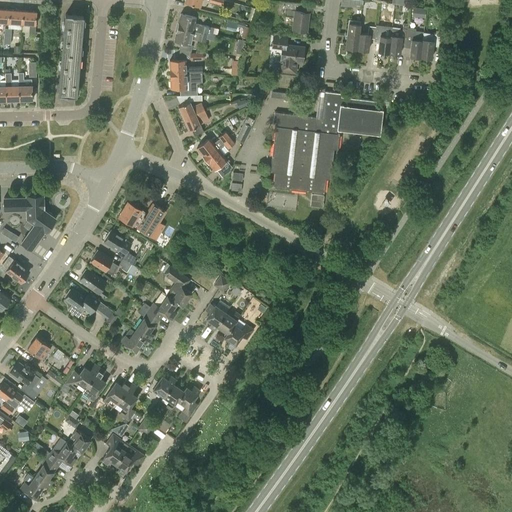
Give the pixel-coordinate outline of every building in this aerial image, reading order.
[(292,29),(306,30),(308,12),(313,13),(314,5),(301,3),(301,4),(285,2),(283,16),(293,17),(292,29)] [(0,22),(9,23),(10,10),(0,8),(0,22)] [(22,24),(23,11),(10,10),(9,23),(22,24)] [(35,33),(36,12),(23,11),(22,24),(29,24),(29,33),(35,33)] [(180,13),(177,27),(207,35),(209,26),(194,23),(196,17),(180,13)] [(65,14),(58,94),(76,95),(77,83),(82,29),(83,16),(65,14)] [(349,20),(346,48),(357,49),(359,33),(360,21),(349,20)] [(397,54),(399,54),(400,47),(405,47),(408,28),(408,24),(403,23),(402,30),(392,29),(389,53),(391,53),(391,56),(396,56),(397,54)] [(357,49),(368,50),(369,39),(374,39),(376,25),(375,25),(375,27),(368,26),(367,34),(359,33),(357,49)] [(379,40),(377,52),(389,53),(392,29),(391,29),(390,36),(390,37),(383,36),(384,26),(376,25),(374,39),(379,40)] [(205,42),(207,35),(177,27),(174,41),(189,44),(191,39),(205,42)] [(410,48),(409,55),(421,57),(424,33),(415,32),(415,29),(408,28),(405,47),(410,48)] [(421,57),(431,58),(433,46),(441,47),(443,31),(435,30),(435,34),(424,33),(421,57)] [(287,45),(288,38),(273,37),(272,48),(281,49),(280,60),(276,59),(273,61),(271,63),(270,66),(272,68),(274,70),(295,72),(296,62),(302,63),(304,47),(287,45)] [(185,60),(169,61),(170,75),(201,74),(201,66),(185,67),(185,60)] [(5,73),(6,86),(5,86),(6,100),(18,100),(18,86),(12,86),(11,73),(5,73)] [(201,74),(170,75),(170,79),(170,88),(179,88),(180,95),(193,95),(197,95),(196,83),(202,83),(202,81),(201,74)] [(259,91),(267,92),(268,82),(261,82),(259,91)] [(32,85),(18,86),(18,100),(32,100),(32,85)] [(316,117),(274,112),(273,122),(276,122),(271,160),(270,171),(275,172),(273,187),(324,193),(325,178),(330,179),(334,149),(337,149),(339,134),(336,133),(336,130),(380,135),(383,109),(375,108),(376,101),(341,97),(342,93),(333,92),(324,91),(324,92),(321,119),(318,119),(316,119),(316,117)] [(321,119),(324,92),(319,92),(316,117),(316,119),(321,119)] [(236,102),(239,110),(248,106),(245,99),(236,102)] [(180,105),(178,106),(182,116),(189,113),(191,116),(204,110),(201,103),(192,107),(189,101),(180,105)] [(189,130),(200,125),(199,123),(208,119),(206,115),(207,115),(204,110),(191,116),(189,113),(182,116),(189,130)] [(251,126),(243,122),(235,139),(243,143),(251,126)] [(225,131),(218,137),(223,143),(230,137),(225,131)] [(234,143),(230,137),(223,143),(224,145),(225,145),(227,148),(234,143)] [(209,138),(197,148),(206,159),(218,149),(209,138)] [(214,170),(226,160),(223,156),(229,151),(227,148),(225,145),(224,145),(218,149),(206,159),(214,170)] [(233,178),(241,180),(242,173),(234,171),(233,178)] [(323,195),(311,193),(310,205),(322,207),(323,195)] [(21,242),(31,249),(44,231),(46,232),(56,218),(43,209),(43,208),(45,208),(44,196),(43,196),(43,194),(26,195),(26,197),(4,197),(4,209),(26,209),(27,218),(34,224),(21,242)] [(162,230),(157,227),(166,211),(153,202),(148,209),(146,213),(139,208),(140,207),(139,206),(139,205),(138,204),(137,204),(136,203),(135,204),(134,204),(133,205),(127,201),(118,216),(132,224),(134,222),(139,225),(137,228),(156,240),(162,230)] [(118,249),(124,253),(121,258),(131,264),(135,257),(127,252),(131,244),(124,239),(125,239),(111,230),(104,242),(118,250),(118,249)] [(20,281),(28,271),(9,256),(8,256),(0,250),(0,265),(1,266),(0,266),(20,281)] [(97,250),(90,261),(105,270),(112,275),(118,266),(110,261),(112,259),(97,250)] [(126,272),(131,264),(121,258),(118,264),(123,267),(122,269),(126,272)] [(192,293),(188,290),(185,288),(190,280),(169,265),(163,274),(176,283),(167,295),(166,295),(177,303),(182,306),(192,293)] [(82,273),(83,274),(80,280),(98,292),(98,293),(102,287),(106,282),(87,269),(86,270),(84,270),(82,273)] [(219,288),(225,278),(221,275),(214,285),(219,288)] [(225,278),(219,288),(223,292),(230,282),(225,278)] [(230,292),(236,296),(240,289),(235,285),(230,292)] [(0,299),(6,304),(11,296),(0,287),(0,299)] [(105,298),(109,292),(102,287),(98,293),(98,292),(97,293),(105,298)] [(85,298),(72,288),(71,289),(70,289),(69,290),(67,292),(64,296),(65,297),(64,299),(72,304),(68,309),(74,314),(74,313),(79,316),(84,309),(90,313),(99,300),(88,293),(85,298)] [(173,309),(177,303),(166,295),(159,306),(153,302),(150,306),(144,302),(141,307),(156,317),(156,318),(158,319),(159,318),(157,317),(161,311),(172,319),(177,312),(173,309)] [(216,326),(226,312),(215,304),(211,301),(205,310),(209,313),(205,318),(211,322),(208,326),(214,330),(216,326)] [(267,308),(261,304),(258,309),(263,312),(267,308)] [(114,312),(120,316),(123,311),(118,307),(114,312)] [(144,317),(134,330),(145,339),(149,341),(154,334),(150,331),(154,325),(152,323),(156,318),(156,317),(141,307),(137,312),(144,316),(143,317),(144,317)] [(232,316),(226,312),(216,326),(227,333),(224,337),(234,324),(234,323),(240,314),(235,311),(232,316)] [(112,312),(106,322),(111,325),(117,315),(112,312)] [(241,328),(234,324),(224,337),(229,340),(226,344),(232,349),(241,335),(246,339),(249,336),(253,329),(245,323),(241,328)] [(135,352),(145,339),(134,330),(129,338),(125,335),(121,341),(135,352)] [(36,337),(27,348),(38,357),(42,360),(50,348),(46,345),(47,344),(36,337)] [(75,363),(70,360),(62,373),(66,376),(75,363)] [(14,367),(12,366),(8,372),(14,377),(15,376),(26,384),(21,390),(33,399),(38,392),(26,384),(34,373),(18,361),(14,367)] [(97,394),(106,382),(100,378),(105,371),(96,365),(93,371),(96,373),(82,393),(92,400),(89,405),(92,408),(100,397),(97,394)] [(79,383),(85,387),(82,393),(96,373),(93,371),(92,372),(84,366),(79,373),(74,370),(65,383),(74,389),(79,383)] [(49,370),(45,376),(60,387),(64,381),(49,370)] [(153,389),(164,396),(173,383),(176,379),(172,377),(169,381),(162,375),(155,385),(153,389)] [(110,398),(117,402),(131,382),(126,378),(121,385),(115,381),(102,400),(107,403),(110,398)] [(16,391),(3,381),(0,385),(0,395),(8,401),(7,403),(12,407),(17,400),(28,409),(34,401),(23,393),(22,396),(16,391)] [(137,386),(131,382),(117,402),(123,407),(119,413),(128,420),(135,410),(130,407),(137,397),(132,393),(137,386)] [(186,387),(183,390),(173,383),(164,396),(169,400),(165,406),(170,409),(177,400),(186,387)] [(194,385),(191,390),(186,387),(177,400),(185,405),(177,416),(185,421),(198,404),(193,400),(200,390),(194,385)] [(15,420),(23,426),(27,420),(19,414),(15,420)] [(65,420),(75,427),(79,421),(69,414),(65,420)] [(0,416),(0,425),(6,430),(10,424),(0,416)] [(141,423),(151,431),(155,426),(144,419),(141,423)] [(137,429),(148,436),(151,431),(141,423),(137,429)] [(125,432),(123,424),(115,426),(117,434),(125,432)] [(66,441),(76,449),(81,452),(91,439),(76,429),(67,442),(66,441)] [(20,432),(21,440),(29,439),(28,431),(20,432)] [(108,464),(110,460),(115,463),(129,444),(113,433),(106,443),(111,446),(104,456),(101,460),(108,464)] [(46,457),(58,465),(62,459),(71,465),(76,458),(72,455),(76,449),(66,441),(60,437),(49,453),(43,448),(40,453),(46,457)] [(0,453),(4,457),(9,450),(0,443),(0,453)] [(144,455),(136,449),(129,444),(115,463),(119,466),(117,471),(123,475),(132,462),(137,465),(144,455)] [(0,472),(4,475),(15,458),(9,453),(1,464),(0,463),(0,472)] [(58,465),(46,457),(42,463),(43,464),(33,477),(44,485),(48,488),(53,480),(49,478),(54,471),(52,469),(56,464),(58,465)] [(35,498),(44,485),(33,477),(29,484),(24,481),(20,487),(35,498)] [(1,487),(10,494),(15,487),(5,480),(1,487)]
